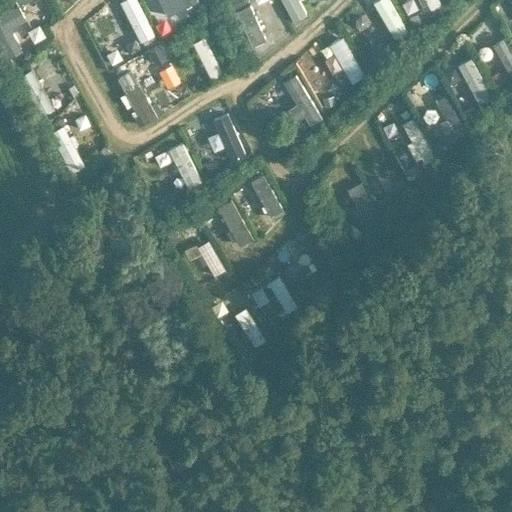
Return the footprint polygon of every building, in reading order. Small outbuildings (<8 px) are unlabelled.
[(27,0),(31,7),(0,20),(0,21),(16,59),(30,54),(19,28),(58,11),(53,0),(27,0)] [(153,0),(138,0),(149,21),(148,22),(155,36),(169,29),(153,0)] [(184,0),(190,15),(205,10),(201,0),(184,0)] [(398,43),(414,35),(396,0),(387,0),(379,4),(398,43)] [(430,0),(440,18),(451,13),(445,0),(430,0)] [(115,68),(133,60),(116,18),(97,26),(115,68)] [(212,37),(200,43),(218,81),(230,75),(212,37)] [(349,38),(334,47),(360,85),(374,76),(349,38)] [(389,45),(375,56),(381,64),(395,53),(389,45)] [(511,45),(500,52),(511,73),(511,45)] [(486,107),(499,101),(480,58),(466,64),(486,107)] [(139,72),(124,81),(150,126),(166,117),(139,72)] [(301,107),(302,107),(309,132),(327,126),(310,74),(292,79),(301,107)] [(43,106),(57,102),(51,85),(38,90),(43,106)] [(438,103),(458,138),(472,131),(453,95),(438,103)] [(236,114),(219,120),(234,163),(251,156),(236,114)] [(427,166),(443,158),(422,117),(409,124),(418,142),(415,144),(427,166)] [(96,168),(72,125),(57,134),(80,176),(96,168)] [(176,150),(193,190),(208,183),(191,143),(176,150)] [(396,153),(383,159),(400,194),(413,188),(396,153)] [(278,220),(291,213),(270,174),(257,182),(278,220)] [(352,191),(369,222),(385,213),(368,182),(352,191)] [(224,206),(246,248),(260,241),(238,199),(224,206)] [(306,237),(326,279),(342,272),(322,229),(306,237)] [(217,240),(201,247),(216,278),(232,271),(217,240)] [(285,277),(274,283),(295,318),(306,312),(285,277)] [(254,308),(238,316),(254,351),(270,344),(254,308)] [(279,318),(270,329),(281,338),(290,327),(279,318)]
